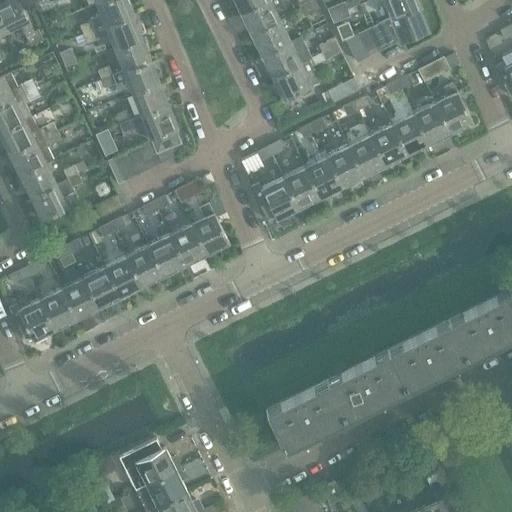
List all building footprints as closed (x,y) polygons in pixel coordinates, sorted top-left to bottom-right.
[(34,30),(19,0),(4,0),(0,2),(0,20),(6,31),(20,24),(31,46),(44,40),(38,29),(34,30)] [(133,14),(127,0),(100,0),(97,1),(102,14),(90,19),(91,21),(80,26),(83,34),(133,14)] [(266,0),(234,0),(241,13),(266,0)] [(284,3),(282,0),(266,0),(241,13),(251,34),(281,19),(275,8),(284,3)] [(312,12),(306,0),(301,0),(297,2),(304,16),(312,12)] [(321,9),(317,1),(316,0),(306,0),(312,12),(321,9)] [(359,0),(349,0),(344,2),(347,9),(361,4),(359,0)] [(430,32),(420,6),(423,5),(420,0),(383,0),(391,17),(399,39),(401,43),(430,32)] [(344,2),(344,1),(335,5),(342,20),(350,17),(347,9),(344,2)] [(342,20),(335,5),(327,8),(333,23),(342,20)] [(142,37),(133,14),(83,34),(87,42),(87,43),(110,35),(116,48),(142,37)] [(399,39),(391,17),(380,22),(389,44),(399,39)] [(292,41),(281,19),(251,34),(262,56),(292,41)] [(389,44),(380,22),(369,28),(379,49),(389,44)] [(511,36),(511,26),(511,24),(499,30),(504,40),(511,36)] [(379,49),(369,28),(358,34),(368,55),(379,49)] [(83,34),(75,38),(78,46),(87,42),(83,34)] [(368,55),(358,34),(347,39),(358,60),(368,55)] [(151,59),(142,37),(116,48),(124,69),(151,59)] [(342,51),(338,44),(335,38),(327,41),(334,56),(342,51)] [(303,62),(296,49),(292,41),(262,56),(273,77),(303,62)] [(334,56),(327,41),(319,45),(322,52),(326,60),(334,56)] [(321,80),(314,66),(326,60),(322,52),(303,62),(273,77),(284,99),(321,80)] [(424,79),(448,67),(443,56),(418,68),(424,79)] [(160,81),(151,59),(124,69),(113,74),(101,79),(102,80),(104,87),(105,88),(128,79),(134,92),(160,81)] [(511,63),(505,67),(502,62),(495,66),(510,96),(511,94),(511,63)] [(113,74),(109,65),(97,69),(101,79),(113,74)] [(0,105),(36,87),(32,78),(17,86),(11,72),(0,77),(0,105)] [(413,83),(408,74),(397,79),(402,89),(413,83)] [(334,102),(360,89),(354,77),(328,90),(334,102)] [(402,89),(397,79),(385,85),(390,95),(402,89)] [(102,80),(94,83),(97,90),(104,87),(102,80)] [(169,104),(160,81),(134,92),(143,114),(169,104)] [(473,121),(453,82),(443,87),(447,94),(434,100),(451,132),(473,121)] [(0,131),(32,116),(26,103),(40,96),(36,87),(0,105),(0,131)] [(328,90),(321,93),(327,105),(334,102),(328,90)] [(370,105),(365,95),(353,101),(358,110),(370,105)] [(451,132),(434,100),(413,111),(429,143),(451,132)] [(358,110),(353,101),(342,106),(347,116),(358,110)] [(151,140),(162,163),(174,157),(170,150),(180,146),(173,128),(178,126),(169,104),(143,114),(131,119),(119,124),(123,133),(134,128),(135,132),(147,136),(149,141),(151,140)] [(131,119),(127,110),(115,115),(119,124),(131,119)] [(429,143),(413,111),(390,122),(407,153),(429,143)] [(0,134),(10,154),(57,131),(53,122),(38,129),(32,116),(0,131),(0,134)] [(326,126),(322,117),(310,122),(315,132),(326,126)] [(315,132),(310,122),(299,128),(303,137),(315,132)] [(407,153),(390,122),(369,132),(385,164),(407,153)] [(54,159),(47,146),(62,139),(57,131),(10,154),(21,176),(47,163),(54,159)] [(385,164),(369,132),(347,143),(364,175),(385,164)] [(162,163),(151,140),(149,141),(138,146),(150,169),(162,163)] [(284,150),(279,140),(268,146),(272,155),(284,150)] [(364,175),(347,143),(326,154),(342,186),(364,175)] [(150,169),(138,146),(126,152),(138,175),(150,169)] [(272,155),(268,146),(256,151),(261,161),(272,155)] [(138,175),(126,152),(114,158),(118,165),(124,177),(125,180),(125,181),(138,175)] [(342,186),(326,154),(304,165),(310,177),(320,197),(342,186)] [(114,158),(108,161),(118,183),(125,180),(124,177),(118,165),(114,158)] [(79,173),(87,169),(83,161),(63,170),(67,177),(68,178),(79,173)] [(57,184),(54,177),(47,163),(21,176),(31,196),(57,184)] [(320,197),(310,177),(304,165),(282,176),(283,177),(298,208),(320,197)] [(69,206),(64,196),(74,191),(72,187),(83,182),(79,173),(68,178),(57,184),(31,196),(43,219),(69,206)] [(298,208),(283,177),(282,176),(260,187),(276,218),(298,208)] [(183,201),(207,189),(202,177),(177,190),(183,201)] [(99,182),(95,187),(95,193),(100,197),(106,196),(110,192),(109,186),(105,182),(99,182)] [(124,206),(118,193),(95,205),(101,217),(124,206)] [(170,204),(165,194),(153,200),(158,210),(170,204)] [(158,210),(153,200),(142,206),(147,216),(158,210)] [(231,242),(210,201),(201,206),(206,215),(192,222),(208,254),(231,242)] [(126,226),(121,216),(110,222),(115,231),(126,226)] [(115,231),(110,222),(98,227),(103,237),(115,231)] [(208,254),(192,222),(170,233),(186,265),(208,254)] [(186,265),(170,233),(149,244),(165,275),(186,265)] [(83,247),(78,237),(67,243),(71,253),(83,247)] [(71,253),(67,243),(55,249),(60,259),(71,253)] [(165,275),(149,244),(126,255),(142,287),(165,275)] [(71,253),(60,259),(64,267),(76,261),(71,253)] [(142,287),(126,255),(105,265),(121,297),(142,287)] [(44,269),(40,261),(30,265),(35,274),(44,269)] [(35,274),(30,265),(21,270),(25,279),(35,274)] [(121,297),(105,265),(83,276),(99,308),(121,297)] [(25,279),(21,270),(11,275),(15,283),(25,279)] [(99,308),(83,276),(62,287),(78,319),(99,308)] [(78,319),(62,287),(40,298),(56,330),(78,319)] [(511,334),(511,293),(509,288),(448,318),(467,356),(511,334)] [(33,337),(35,341),(56,330),(40,298),(19,308),(16,302),(10,305),(27,340),(33,337)] [(467,356),(448,318),(387,349),(406,387),(467,356)] [(406,387),(387,349),(326,379),(345,417),(406,387)] [(284,447),(345,417),(326,379),(265,409),(284,447)] [(180,466),(177,459),(172,461),(165,446),(161,438),(122,457),(137,487),(180,466)] [(91,478),(117,466),(111,455),(98,461),(86,467),(91,478)] [(187,490),(180,476),(184,474),(180,466),(137,487),(149,509),(187,490)] [(345,497),(336,479),(323,485),(332,503),(345,497)] [(379,480),(363,488),(368,499),(385,491),(379,480)] [(197,511),(202,510),(198,503),(194,505),(187,490),(149,509),(150,511),(197,511)] [(297,510),(319,500),(314,490),(292,500),(297,510)] [(116,498),(104,503),(104,504),(107,511),(125,511),(118,497),(116,498)] [(449,511),(442,497),(419,508),(421,511),(449,511)] [(297,511),(318,511),(323,509),(319,500),(297,510),(297,511)]
